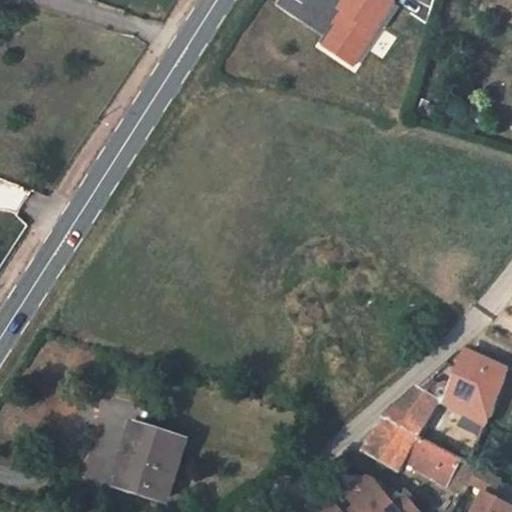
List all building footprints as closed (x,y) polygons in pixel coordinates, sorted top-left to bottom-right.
[(347,15),(325,46),(354,66),(396,4),(390,0),(349,0),(342,11),(347,15)] [(434,118),(438,109),(429,105),(426,115),(434,118)] [(503,332),(500,330),(498,331),(496,333),(496,337),(497,339),(500,340),(503,340),(505,336),(505,333),(503,332)] [(467,355),(462,353),(450,363),(454,368),(460,372),(467,355)] [(424,396),(440,405),(445,407),(462,416),(485,362),(468,354),(467,355),(460,372),(454,386),(447,382),(438,387),(431,383),(424,396)] [(510,373),(485,362),(462,416),(466,418),(471,410),(492,420),(510,373)] [(385,421),(388,422),(420,439),(440,405),(424,396),(417,392),(384,420),(385,421)] [(488,429),(492,420),(471,410),(466,418),(488,429)] [(420,439),(388,422),(365,453),(400,473),(407,463),(464,495),(470,484),(479,469),(420,439)] [(118,490),(154,503),(156,493),(171,499),(188,444),(138,428),(118,490)] [(511,511),(511,510),(493,499),(502,481),(479,469),(470,484),(486,493),(475,511),(511,511)] [(389,511),(395,507),(375,484),(369,481),(348,498),(358,510),(355,511),(389,511)] [(338,508),(341,511),(355,511),(358,510),(348,498),(338,508)] [(417,511),(406,498),(395,507),(389,511),(417,511)]
